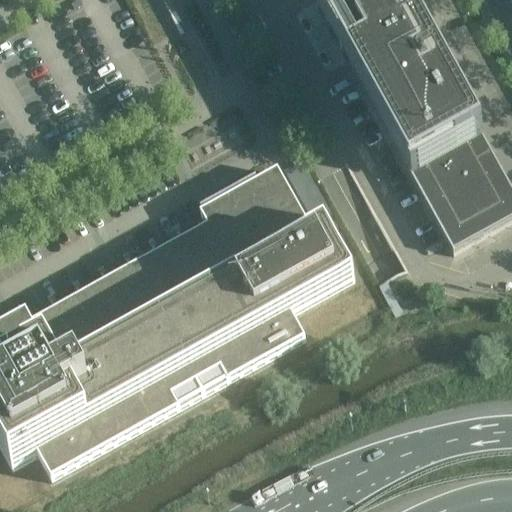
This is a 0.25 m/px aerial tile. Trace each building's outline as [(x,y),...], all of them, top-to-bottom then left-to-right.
[(421,30),(417,32),(399,0),(324,0),(318,4),(330,26),(332,29),(332,30),(331,30),(330,31),(330,32),(329,32),(329,33),(329,35),(328,35),(328,36),(329,37),(329,38),(329,39),(330,40),(330,41),(331,42),(333,43),(335,43),(336,43),(337,43),(338,43),(339,43),(342,47),(353,68),(349,70),(354,78),(410,179),(481,139),(421,30)] [(234,24),(228,27),(232,34),(238,31),(234,24)] [(321,58),(342,47),(339,43),(338,43),(337,43),(336,43),(335,43),(333,43),(331,42),(330,41),(330,40),(329,39),(329,38),(329,37),(328,36),(328,35),(329,35),(329,33),(329,32),(330,32),(330,31),(331,30),(332,30),(332,29),(330,26),(310,37),(321,58)] [(511,226),(511,194),(481,139),(410,179),(454,258),(511,226)] [(0,379),(49,353),(62,377),(238,280),(313,239),(278,176),(226,205),(226,206),(233,218),(215,228),(208,232),(33,328),(8,342),(1,330),(0,330),(0,379)] [(201,219),(208,232),(215,228),(233,218),(226,206),(226,205),(201,219)] [(326,232),(313,239),(333,275),(258,316),(238,280),(62,377),(92,430),(292,320),(355,285),(326,232)] [(313,239),(238,280),(258,316),(333,275),(313,239)] [(26,316),(1,330),(8,342),(33,328),(26,316)] [(306,345),(292,320),(92,430),(38,460),(52,485),(306,345)] [(38,460),(92,430),(62,377),(49,353),(0,379),(0,450),(1,453),(13,474),(38,460)]
